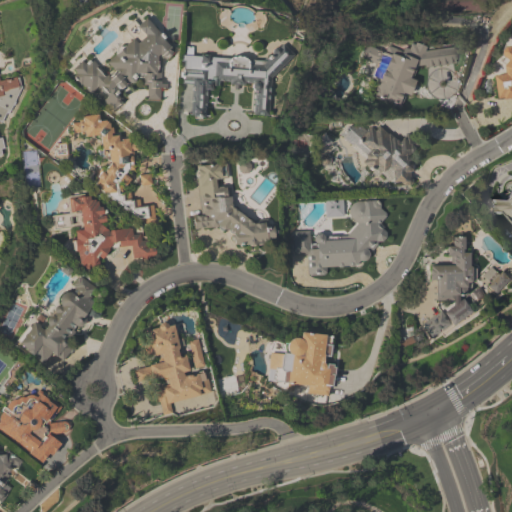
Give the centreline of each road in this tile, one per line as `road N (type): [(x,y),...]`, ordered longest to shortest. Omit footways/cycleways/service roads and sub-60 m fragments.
road 1 (residential): [(111,433),(92,392),(140,294),(170,276),(200,272),(305,304),(368,294),(401,266),(445,182),(511,135)]
road 2 (secondary): [(150,511),(217,481),(447,409)]
road 3 (residential): [(284,431),(261,423),(111,433),(20,511)]
road 4 (residential): [(187,273),(175,149)]
